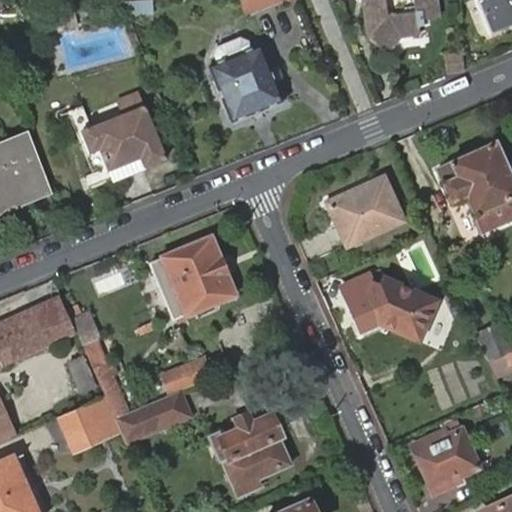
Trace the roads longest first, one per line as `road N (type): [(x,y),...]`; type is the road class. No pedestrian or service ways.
road 1 (residential): [(249,180),(392,511)]
road 2 (residential): [(249,180),(511,73)]
road 3 (residential): [(0,281),(249,180)]
